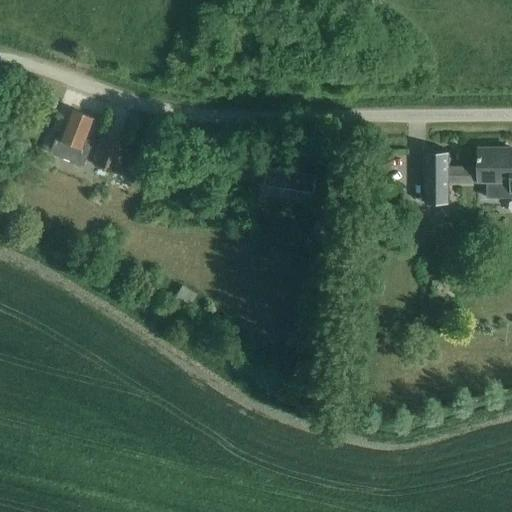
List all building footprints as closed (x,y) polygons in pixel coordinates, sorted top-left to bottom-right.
[(70,110),(58,138),(56,137),(49,153),(83,166),(92,142),(84,138),(92,118),(70,110)] [(101,137),(92,164),(114,171),(123,144),(101,137)] [(511,148),(478,148),(478,166),(478,180),(487,180),(486,197),(511,196),(511,148)] [(425,152),(424,152),(424,203),(448,203),(448,152),(425,152)] [(268,167),(265,184),(313,191),(316,175),(268,167)] [(177,293),(200,306),(208,293),(185,279),(177,293)]
